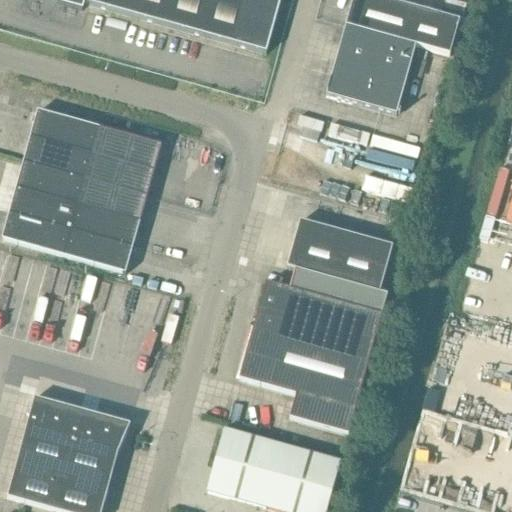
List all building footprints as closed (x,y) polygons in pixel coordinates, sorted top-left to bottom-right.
[(58,0),(59,1),(59,5),(57,4),(56,6),(81,13),(83,6),(265,57),(281,0),(58,0)] [(352,0),(344,30),(415,49),(449,59),(459,23),(374,0),(352,0)] [(395,118),(415,49),(344,30),(325,99),(395,118)] [(92,159),(99,133),(37,115),(29,141),(92,159)] [(92,159),(153,176),(161,150),(99,133),(92,159)] [(85,184),(92,159),(29,141),(22,167),(85,184)] [(146,202),(153,176),(92,159),(85,184),(146,202)] [(77,209),(85,184),(22,167),(15,192),(77,209)] [(139,227),(146,202),(85,184),(77,209),(139,227)] [(70,235),(77,209),(15,192),(8,217),(70,235)] [(132,252),(139,227),(77,209),(70,235),(132,252)] [(63,261),(70,235),(8,217),(0,243),(63,261)] [(294,273),(379,297),(391,250),(299,225),(286,271),(294,273)] [(124,278),(132,252),(70,235),(63,261),(124,278)] [(386,299),(379,297),(294,273),(289,293),(265,286),(238,383),(295,399),(289,422),(348,439),(386,299)] [(35,402),(6,502),(44,511),(102,511),(118,454),(129,428),(35,402)] [(264,511),(326,511),(340,465),(223,433),(206,495),(264,511)]
